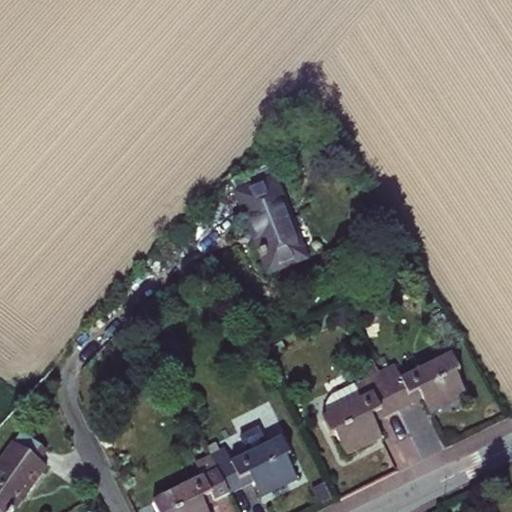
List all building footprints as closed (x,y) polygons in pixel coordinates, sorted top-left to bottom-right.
[(256,246),(268,275),(304,260),(274,184),(239,197),(259,246),(256,246)] [(429,413),(466,395),(457,377),(460,375),(452,357),(402,381),(395,367),(380,375),(399,414),(414,406),(412,403),(421,398),(423,402),(429,413)] [(385,421),(399,414),(380,375),(365,382),(372,396),(322,420),(331,438),(335,436),(344,455),(381,437),(376,425),(374,422),(383,417),(385,421)] [(466,395),(429,413),(431,419),(468,400),(466,395)] [(414,406),(423,402),(421,398),(412,403),(414,406)] [(22,434),(0,465),(0,511),(13,511),(45,468),(38,464),(47,452),(22,434)] [(381,437),(344,455),(346,460),(384,442),(381,437)] [(226,451),(211,458),(230,497),(245,490),(243,486),(251,482),(253,486),(259,496),(295,479),(286,460),(291,459),(282,440),(233,464),(226,451)] [(213,500),(215,505),(230,497),(211,458),(196,465),(203,480),(154,503),(157,511),(208,511),(207,508),(205,504),(213,500)] [(298,484),(295,479),(259,496),(261,501),(298,484)] [(243,486),(245,490),(253,486),(251,482),(243,486)]
